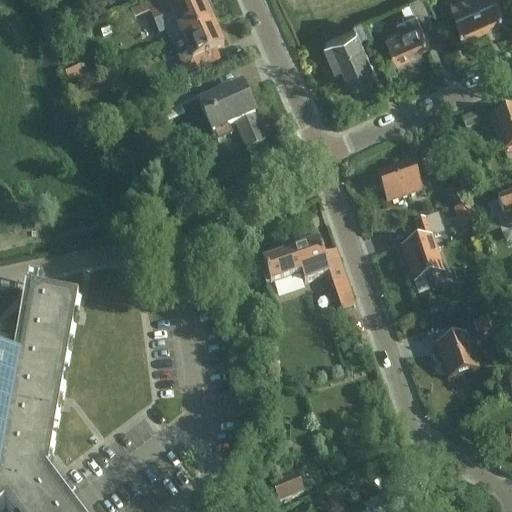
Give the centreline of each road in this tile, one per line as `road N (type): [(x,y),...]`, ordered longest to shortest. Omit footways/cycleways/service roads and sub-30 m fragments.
road 1 (residential): [(323,149),(420,438),(510,493)]
road 2 (residential): [(178,511),(206,483),(176,243)]
road 3 (residential): [(511,71),(323,149)]
road 4 (residential): [(0,280),(176,243)]
road 5 (residential): [(176,243),(323,149)]
road 6 (residential): [(323,149),(254,0)]
